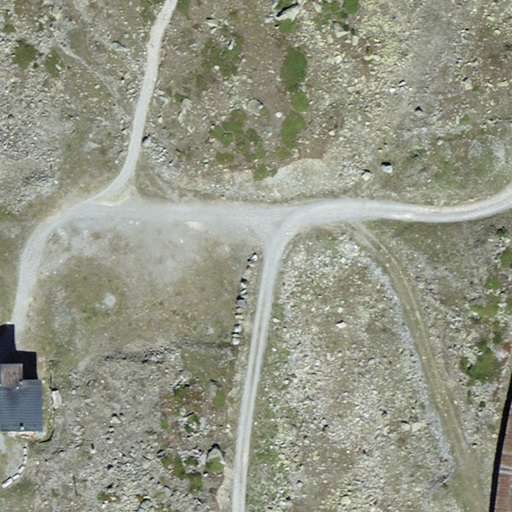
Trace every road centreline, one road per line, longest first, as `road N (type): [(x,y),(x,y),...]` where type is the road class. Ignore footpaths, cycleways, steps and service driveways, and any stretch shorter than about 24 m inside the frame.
road 1 (track): [(511,193),(455,212),(334,209),(284,231),(270,256),(236,511)]
road 2 (track): [(334,209),(401,276),(477,508)]
road 3 (track): [(114,205),(64,217),(45,232),(33,253),(21,322),(0,349)]
road 4 (track): [(304,216),(114,205)]
